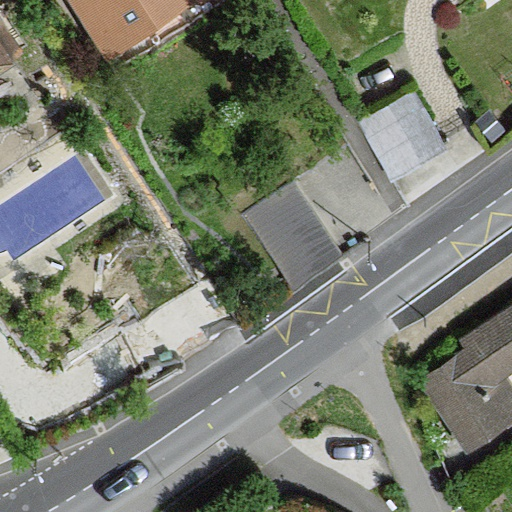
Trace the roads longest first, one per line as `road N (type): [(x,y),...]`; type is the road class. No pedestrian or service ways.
road 1 (tertiary): [(343,310),(53,511)]
road 2 (residential): [(343,310),(433,511)]
road 3 (tertiary): [(511,189),(343,310)]
